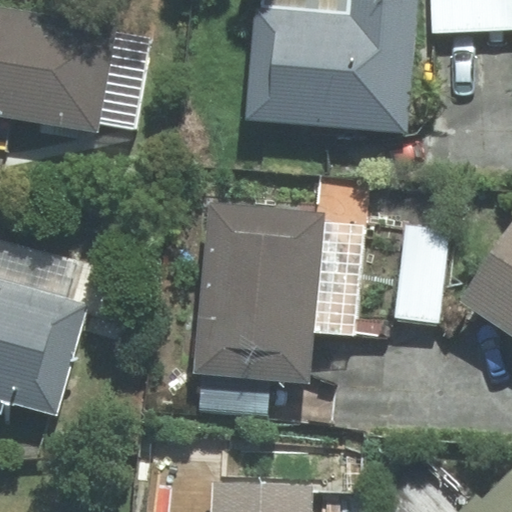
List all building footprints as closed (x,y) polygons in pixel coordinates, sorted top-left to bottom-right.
[(288,0),(288,4),(247,1),(236,132),(400,146),(411,0),(288,0)] [(511,0),(428,0),(430,38),(511,34),(511,0)] [(115,41),(0,17),(0,126),(93,145),(115,41)] [(511,213),(509,211),(445,312),(511,354),(511,213)] [(241,425),(242,391),(306,394),(314,223),(189,217),(181,388),(201,389),(200,423),(241,425)] [(437,337),(448,235),(400,230),(389,332),(437,337)] [(84,314),(0,290),(0,418),(51,433),(84,314)] [(467,511),(511,511),(511,469),(467,511)] [(305,511),(306,500),(204,496),(203,511),(305,511)]
